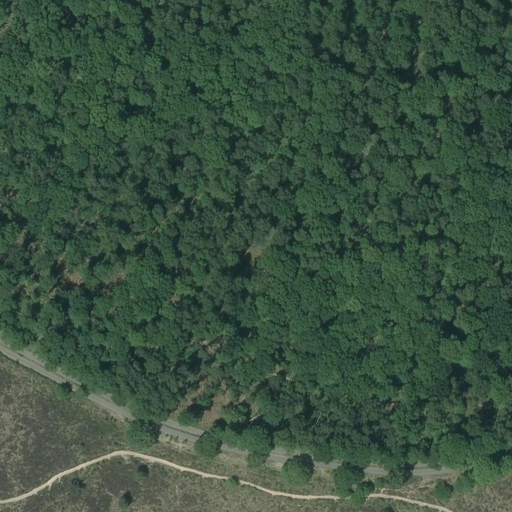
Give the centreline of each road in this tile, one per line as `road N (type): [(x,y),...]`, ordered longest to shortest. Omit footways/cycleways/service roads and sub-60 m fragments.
road 1 (unclassified): [(0,349),(193,440),(404,473),(468,463)]
road 2 (unclassified): [(468,463),(339,459),(199,434),(0,340)]
